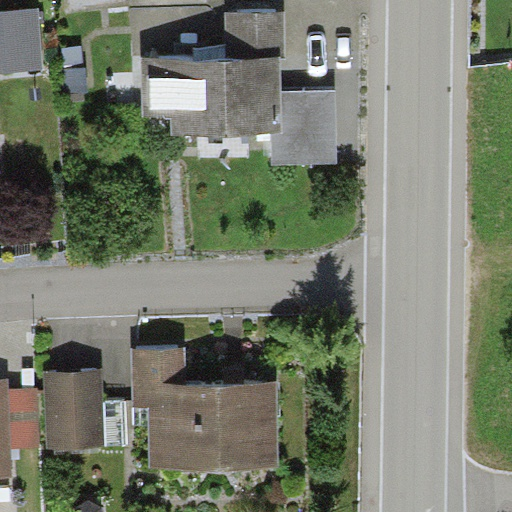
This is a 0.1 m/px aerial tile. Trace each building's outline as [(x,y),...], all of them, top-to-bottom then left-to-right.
[(37,0),(0,2),(0,61),(41,58),(37,0)] [(282,114),(280,45),(288,44),(286,0),(253,0),(227,1),(229,39),(143,42),(144,93),(152,93),(152,103),(168,102),(171,102),(171,118),(282,114)] [(187,337),(132,339),(133,397),(148,397),(150,457),(279,453),(277,365),(237,366),(187,367),(187,337)] [(103,361),(45,363),(48,440),(106,438),(103,361)] [(9,369),(0,369),(0,468),(13,467),(12,441),(10,381),(9,369)] [(38,380),(10,381),(12,441),(40,440),(38,380)]
